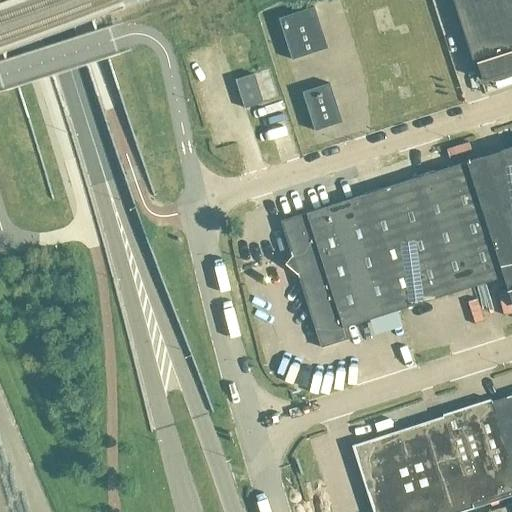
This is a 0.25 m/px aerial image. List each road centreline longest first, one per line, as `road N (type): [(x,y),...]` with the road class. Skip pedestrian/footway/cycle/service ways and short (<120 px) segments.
road 1 (unclassified): [(511,106),(197,207)]
road 2 (secondary): [(139,281),(48,0)]
road 3 (unclassified): [(250,433),(511,348)]
road 4 (secondary): [(231,511),(139,281)]
road 5 (secondary): [(139,281),(153,402),(183,511)]
road 6 (unclassified): [(250,433),(197,207)]
